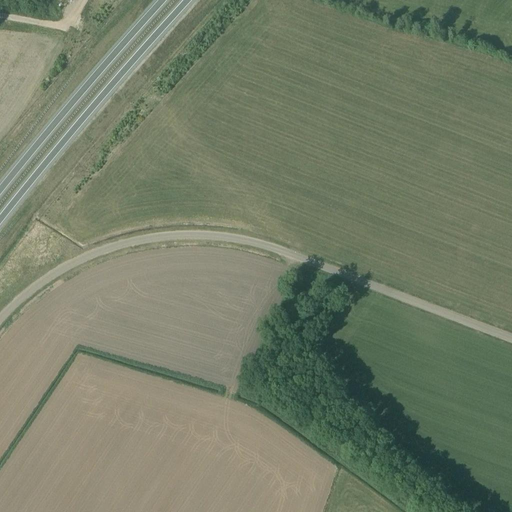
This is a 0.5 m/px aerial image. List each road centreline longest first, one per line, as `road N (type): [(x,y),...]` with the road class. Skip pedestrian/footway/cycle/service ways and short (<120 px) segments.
road 1 (unclassified): [(0,318),(69,264),(151,237),(215,235),(316,262)]
road 2 (trunk): [(0,223),(189,0)]
road 3 (trunk): [(161,0),(0,189)]
road 4 (unclassified): [(511,338),(316,262)]
